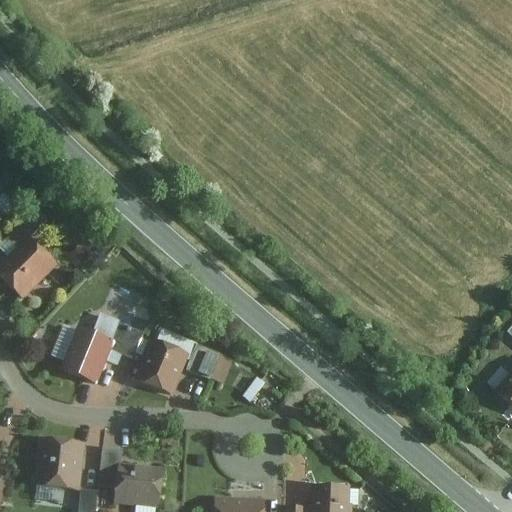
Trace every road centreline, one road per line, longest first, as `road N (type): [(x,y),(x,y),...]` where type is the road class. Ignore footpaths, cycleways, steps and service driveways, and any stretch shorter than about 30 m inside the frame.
road 1 (tertiary): [(475,511),(157,231),(0,72)]
road 2 (residential): [(0,354),(18,384),(54,413),(212,424),(249,446)]
